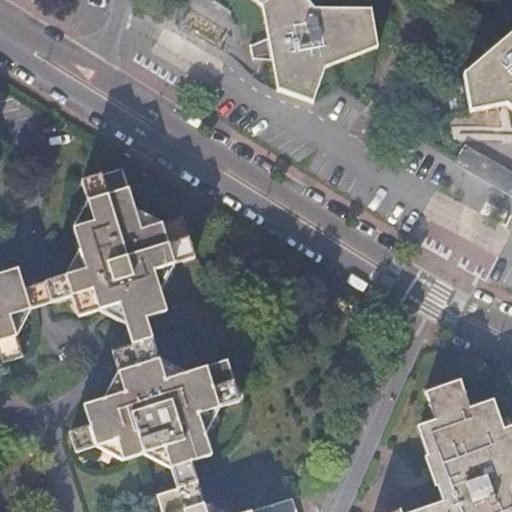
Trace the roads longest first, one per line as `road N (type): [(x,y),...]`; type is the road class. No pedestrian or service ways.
road 1 (residential): [(0,48),(511,353)]
road 2 (residential): [(511,320),(0,15)]
